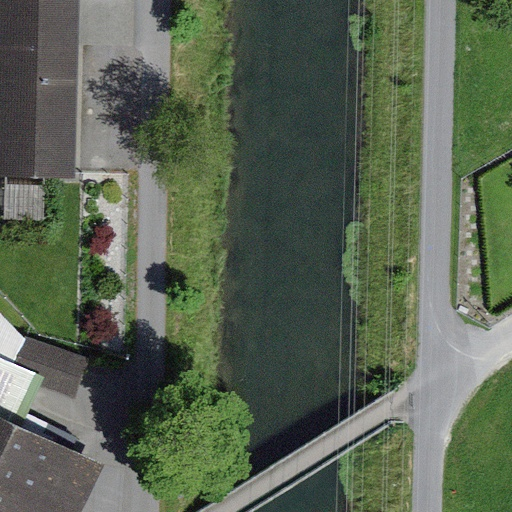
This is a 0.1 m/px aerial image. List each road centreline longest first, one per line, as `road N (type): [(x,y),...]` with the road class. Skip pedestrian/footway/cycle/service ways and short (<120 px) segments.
road 1 (unclassified): [(160,0),(150,511)]
road 2 (residential): [(456,0),(448,382)]
road 3 (unclassified): [(448,382),(444,511)]
